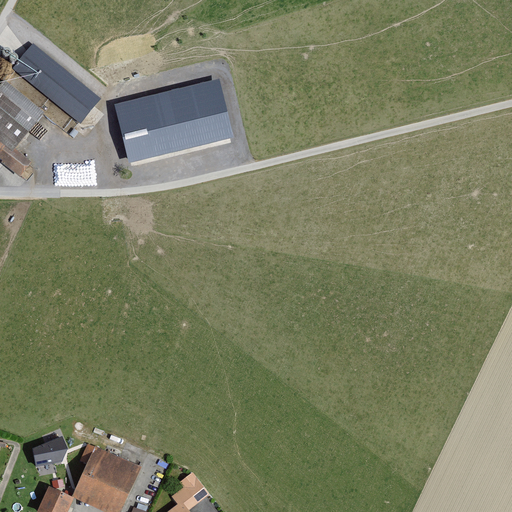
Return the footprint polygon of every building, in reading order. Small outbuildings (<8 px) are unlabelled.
[(81,124),(101,99),(33,44),(13,69),(81,124)] [(47,115),(6,83),(0,89),(0,136),(17,150),(47,115)] [(218,85),(117,108),(131,166),(231,142),(218,85)] [(44,119),(36,131),(45,137),(52,125),(44,119)] [(0,163),(23,182),(38,166),(17,150),(0,136),(0,163)] [(59,164),(59,184),(80,184),(80,178),(95,178),(94,163),(59,164)] [(36,467),(62,462),(68,450),(63,439),(51,441),(33,449),(36,467)] [(121,511),(141,467),(88,444),(80,461),(87,464),(73,497),(106,511),(121,511)] [(68,511),(74,499),(49,487),(37,511),(68,511)] [(191,511),(201,506),(187,487),(170,498),(177,507),(170,511),(191,511)]
